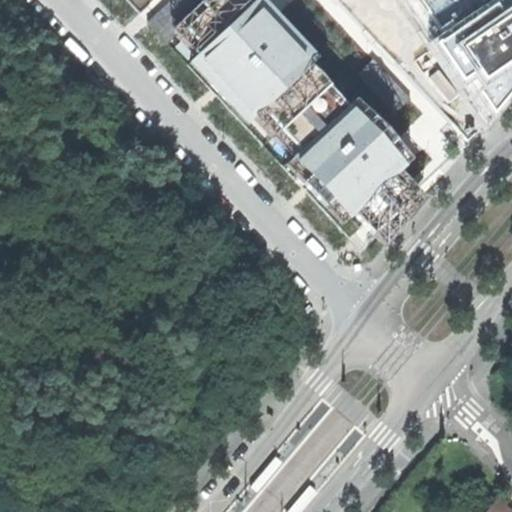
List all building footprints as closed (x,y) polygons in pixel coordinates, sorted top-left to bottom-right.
[(276,29),(249,0),(218,0),(180,35),(205,62),(197,69),(218,93),(253,130),(316,73),(298,53),(306,46),(284,22),(276,29)] [(426,180),(336,89),(287,137),(307,157),(295,169),(314,189),(335,210),(340,204),(358,222),(363,217),(382,237),(426,194),(419,187),(426,180)] [(253,490),(256,493),(282,463),(276,458),(272,462),(253,484),(250,488),(253,490)] [(313,490),(309,487),(287,511),(299,511),(312,497),(316,492),(313,490)] [(508,511),(495,501),(485,511),(508,511)]
